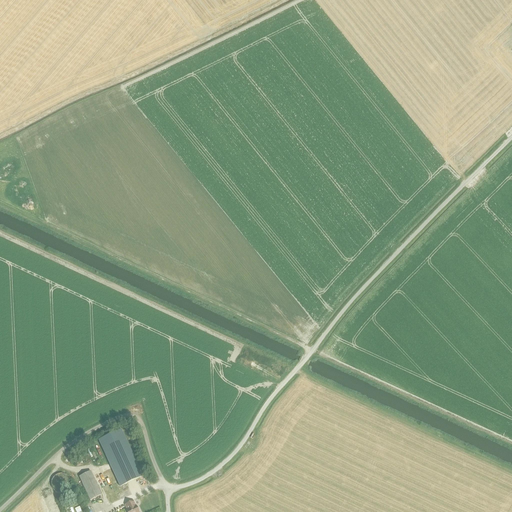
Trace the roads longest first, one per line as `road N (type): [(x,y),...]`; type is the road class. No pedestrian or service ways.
road 1 (unclassified): [(168,488),(205,477),(232,455),(361,289),(511,136)]
road 2 (track): [(311,352),(37,220)]
road 3 (track): [(0,510),(65,447),(120,416),(142,425),(159,476)]
